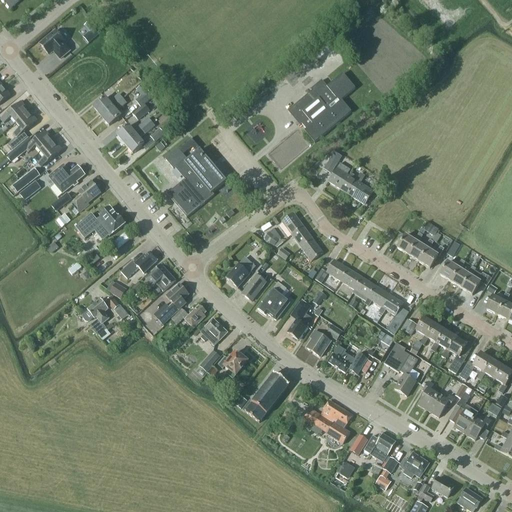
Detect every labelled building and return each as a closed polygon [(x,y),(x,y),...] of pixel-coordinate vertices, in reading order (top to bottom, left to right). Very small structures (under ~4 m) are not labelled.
[(1,0),(10,10),(22,0),(1,0)] [(90,21),(84,27),(89,33),(83,38),(88,44),(100,34),(90,21)] [(60,60),(69,52),(63,44),(64,43),(56,33),(40,46),(49,56),(54,51),(57,54),(56,55),(60,60)] [(293,114),(301,124),(306,130),(304,132),(314,144),(351,113),(341,101),(355,90),(343,75),(327,88),(323,83),(288,112),(291,116),(293,114)] [(2,86),(0,87),(0,105),(10,97),(2,86)] [(148,92),(135,103),(140,109),(153,99),(148,92)] [(116,105),(123,100),(119,95),(113,101),(116,105)] [(93,108),(101,118),(113,108),(105,99),(93,108)] [(126,104),(123,100),(116,105),(120,109),(126,104)] [(11,118),(16,124),(29,113),(21,103),(8,114),(8,115),(1,121),(4,124),(11,118)] [(137,122),(150,112),(144,105),(132,116),(137,122)] [(225,106),(217,113),(221,117),(229,111),(225,106)] [(109,127),(120,117),(113,108),(101,118),(109,127)] [(29,113),(16,124),(20,129),(13,135),(16,139),(8,146),(12,151),(28,138),(24,133),(37,122),(29,113)] [(148,119),(139,127),(133,132),(129,127),(117,136),(125,146),(152,123),(148,119)] [(155,127),(152,123),(125,146),(133,155),(144,145),(140,140),(155,127)] [(150,137),(155,143),(165,135),(160,129),(150,137)] [(36,148),(40,153),(54,142),(46,132),(33,143),(32,144),(27,149),(25,150),(27,151),(29,154),(36,148)] [(33,143),(29,139),(7,157),(12,163),(27,151),(25,150),(27,149),(32,144),(33,143)] [(212,195),(227,182),(200,150),(187,161),(182,156),(191,149),(194,153),(198,150),(190,140),(177,150),(165,160),(173,170),(175,169),(185,180),(171,193),(178,201),(174,204),(187,219),(214,197),(212,195)] [(54,142),(40,153),(45,158),(38,164),(41,168),(48,162),(62,151),(54,142)] [(161,144),(155,148),(159,153),(165,149),(161,144)] [(341,158),(335,154),(323,171),(330,175),(341,158)] [(0,171),(9,163),(6,160),(0,164),(0,171)] [(328,183),(340,191),(349,177),(347,176),(350,172),(340,165),(337,170),(328,183)] [(63,166),(63,167),(49,178),(51,181),(55,187),(63,195),(73,186),(74,187),(78,184),(77,183),(85,176),(78,168),(70,174),(63,166)] [(20,187),(15,191),(17,193),(39,176),(34,170),(17,183),(20,187)] [(340,191),(352,199),(361,185),(360,185),(365,178),(360,175),(356,182),(349,177),(340,191)] [(25,202),(40,189),(35,182),(19,195),(25,202)] [(100,194),(91,183),(78,193),(83,199),(73,207),(75,209),(73,210),(77,215),(79,214),(89,206),(88,204),(100,194)] [(361,185),(352,199),(365,206),(373,193),(361,185)] [(59,202),(59,201),(53,206),(55,209),(61,205),(63,207),(71,200),(67,195),(59,202)] [(118,218),(110,209),(94,222),(90,217),(75,229),(80,235),(85,241),(98,230),(101,233),(104,231),(109,238),(114,234),(125,225),(119,218),(118,218)] [(282,224),(292,237),(303,228),(294,215),(282,224)] [(61,229),(66,225),(63,221),(61,218),(56,222),(61,229)] [(424,231),(428,234),(432,227),(428,224),(424,231)] [(292,237),(301,250),(313,241),(303,228),(292,237)] [(264,240),(274,248),(279,240),(269,233),(264,240)] [(397,249),(408,256),(416,243),(418,244),(423,237),(419,234),(414,242),(405,236),(397,249)] [(437,235),(432,241),(437,244),(441,237),(437,235)] [(313,241),(301,250),(311,263),(323,254),(313,241)] [(408,256),(409,257),(419,263),(427,250),(429,251),(433,243),(429,241),(425,248),(418,244),(416,243),(408,256)] [(48,249),(53,254),(59,249),(54,244),(48,249)] [(429,251),(427,250),(419,263),(430,270),(438,257),(439,258),(444,250),(440,248),(435,255),(429,251)] [(277,256),(285,262),(290,256),(282,250),(277,256)] [(447,255),(452,258),(455,253),(450,250),(447,255)] [(121,273),(127,280),(139,269),(144,275),(157,262),(149,254),(146,257),(144,255),(134,265),(133,263),(121,273)] [(255,268),(245,259),(239,266),(238,266),(226,279),(237,289),(249,276),(249,275),(255,268)] [(460,271),(465,263),(461,261),(456,268),(448,263),(440,276),(451,283),(459,270),(460,271)] [(327,274),(341,283),(348,271),(334,262),(327,274)] [(176,282),(161,266),(153,273),(153,274),(146,280),(153,288),(156,285),(163,293),(176,282)] [(471,278),(476,270),(472,268),(467,275),(460,271),(459,270),(451,283),(461,290),(469,277),(471,278)] [(312,280),(316,273),(312,271),(308,278),(312,280)] [(341,283),(354,291),(362,279),(348,271),(341,283)] [(461,290),(472,297),(480,284),(481,285),(486,277),(482,274),(478,282),(471,278),(469,277),(461,290)] [(242,295),(251,303),(266,284),(265,283),(266,280),(264,279),(262,281),(256,276),(242,295)] [(321,285),(324,280),(318,276),(315,281),(321,285)] [(487,277),(482,285),(486,288),(491,279),(487,277)] [(353,294),(366,303),(375,288),(362,279),(354,291),(355,292),(353,294)] [(276,322),(290,305),(281,298),(287,291),(279,285),(273,292),(257,310),(266,317),(267,315),(276,322)] [(154,317),(163,326),(186,305),(182,302),(188,296),(179,286),(166,297),(173,305),(169,308),(166,305),(158,312),(158,313),(154,317)] [(490,286),(487,291),(493,295),(496,290),(490,286)] [(122,288),(115,298),(120,301),(126,291),(122,288)] [(371,302),(381,309),(389,296),(375,288),(366,303),(365,305),(368,307),(371,302)] [(486,311),(497,317),(504,303),(506,304),(510,296),(505,294),(502,302),(493,297),(486,311)] [(389,296),(381,309),(395,317),(403,305),(389,296)] [(318,307),(322,300),(317,297),(313,303),(318,307)] [(106,302),(122,321),(128,317),(120,307),(119,307),(112,298),(106,302)] [(98,337),(106,330),(102,325),(109,320),(104,314),(108,310),(101,301),(87,311),(88,312),(83,317),(83,319),(85,322),(88,323),(93,319),(94,320),(96,318),(98,321),(91,327),(98,337)] [(354,310),(357,304),(352,301),(348,306),(354,310)] [(497,317),(508,322),(511,315),(511,306),(506,304),(504,303),(497,317)] [(287,334),(298,342),(307,328),(306,327),(311,320),(305,316),(309,310),(300,304),(290,317),(295,321),(292,325),(293,326),(287,334)] [(183,320),(185,321),(194,330),(205,318),(203,316),(206,313),(199,307),(191,315),(189,313),(187,315),(181,310),(171,321),(177,326),(183,320)] [(395,321),(402,325),(407,316),(401,312),(395,321)] [(401,331),(411,337),(417,326),(408,319),(401,331)] [(424,347),(428,340),(427,339),(435,326),(424,319),(416,332),(424,338),(420,345),(424,347)] [(227,334),(213,320),(200,333),(203,336),(201,339),(205,343),(207,340),(215,347),(227,334)] [(326,335),(337,342),(343,333),(332,326),(326,335)] [(434,354),(439,347),(437,346),(445,333),(435,326),(427,339),(428,340),(435,344),(430,351),(434,354)] [(121,341),(125,337),(120,331),(115,335),(121,341)] [(312,341),(306,350),(320,359),(330,344),(315,333),(310,339),(312,341)] [(445,360),(449,353),(448,352),(456,339),(445,333),(437,346),(439,347),(446,351),(441,358),(445,360)] [(388,351),(395,341),(386,336),(379,346),(388,351)] [(448,352),(449,353),(456,358),(448,371),(456,376),(467,358),(462,355),(467,346),(456,339),(448,352)] [(407,398),(416,383),(412,380),(408,378),(413,369),(418,362),(404,353),(406,351),(396,345),(384,365),(398,374),(399,373),(404,376),(394,391),(407,398)] [(327,364),(346,375),(348,371),(357,377),(367,360),(358,355),(354,361),(345,355),(346,352),(338,347),(327,364)] [(416,357),(419,351),(413,348),(409,353),(416,357)] [(213,352),(203,364),(209,370),(219,358),(213,352)] [(223,370),(225,369),(229,372),(227,375),(233,380),(235,377),(236,378),(248,363),(236,353),(229,362),(225,358),(219,367),(223,370)] [(481,382),(485,375),(484,374),(492,361),(481,354),(473,366),(468,363),(459,378),(466,382),(474,369),(481,373),(477,380),(481,382)] [(491,389),(496,382),(494,381),(502,368),(492,361),(484,374),(485,375),(492,379),(487,386),(491,389)] [(212,368),(207,375),(212,379),(217,373),(212,368)] [(494,381),(496,382),(503,386),(498,393),(502,396),(507,388),(505,387),(511,376),(511,373),(502,368),(494,381)] [(243,411),(245,413),(259,424),(266,415),(267,415),(289,386),(274,374),(252,403),(250,402),(243,411)] [(417,406),(428,413),(438,396),(430,391),(433,386),(428,383),(423,392),(425,393),(417,406)] [(234,399),(241,391),(236,387),(230,395),(234,399)] [(455,397),(461,401),(465,394),(467,391),(461,387),(455,397)] [(302,403),(306,397),(300,393),(296,399),(302,403)] [(454,429),(465,436),(475,419),(467,414),(470,409),(465,406),(470,398),(469,397),(465,394),(461,401),(454,411),(462,416),(454,429)] [(438,396),(428,413),(439,419),(447,407),(449,408),(455,399),(450,396),(446,401),(438,396)] [(501,409),(507,400),(501,397),(496,405),(501,409)] [(242,399),(235,407),(241,410),(247,403),(242,399)] [(343,431),(352,417),(329,403),(320,417),(310,411),(303,422),(313,428),(314,426),(327,434),(326,436),(342,446),(349,435),(343,431)] [(496,418),(501,411),(492,405),(487,412),(496,418)] [(511,410),(506,407),(502,414),(507,416),(511,410)] [(475,419),(465,436),(475,442),(483,429),(486,431),(491,422),(486,419),(483,424),(475,419)] [(501,438),(507,441),(511,443),(511,431),(509,437),(503,433),(501,438)] [(395,444),(380,435),(379,437),(377,440),(373,438),(368,446),(364,452),(383,464),(389,453),(389,454),(395,444)] [(358,457),(367,442),(360,437),(350,452),(358,457)] [(511,443),(507,441),(503,450),(496,446),(494,450),(511,459),(511,443)] [(400,467),(403,469),(420,480),(429,465),(412,454),(407,463),(404,461),(400,467)] [(394,477),(397,472),(394,471),(398,464),(391,459),(390,459),(383,471),(385,472),(381,479),(380,478),(376,486),(386,492),(391,485),(386,482),(390,475),(394,477)] [(355,471),(346,465),(339,476),(349,482),(355,471)] [(378,477),(382,469),(376,466),(371,474),(378,477)] [(432,490),(447,499),(454,488),(438,479),(432,490)] [(419,494),(423,487),(419,485),(415,492),(419,494)] [(424,486),(418,496),(430,504),(433,499),(426,494),(430,489),(424,486)] [(476,510),(482,501),(466,490),(460,499),(457,505),(468,511),(473,511),(476,509),(476,510)] [(425,511),(428,509),(417,503),(411,511),(425,511)]
